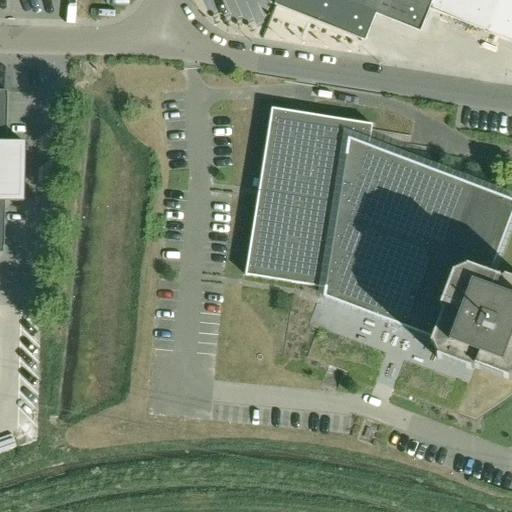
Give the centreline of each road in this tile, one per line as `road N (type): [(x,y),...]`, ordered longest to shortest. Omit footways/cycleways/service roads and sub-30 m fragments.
road 1 (unclassified): [(167,44),(511,100)]
road 2 (unclassified): [(167,44),(0,41)]
